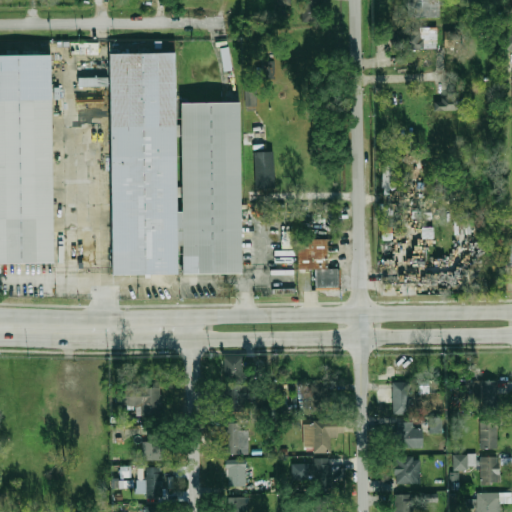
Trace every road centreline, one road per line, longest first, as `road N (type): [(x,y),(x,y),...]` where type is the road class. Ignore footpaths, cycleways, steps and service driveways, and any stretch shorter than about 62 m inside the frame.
road 1 (residential): [(362,511),(357,0)]
road 2 (secondary): [(511,309),(221,314),(189,329)]
road 3 (secondary): [(189,329),(220,339),(511,333)]
road 4 (residential): [(0,24),(223,22)]
road 5 (residential): [(194,511),(189,329)]
road 6 (secondary): [(189,329),(16,326)]
